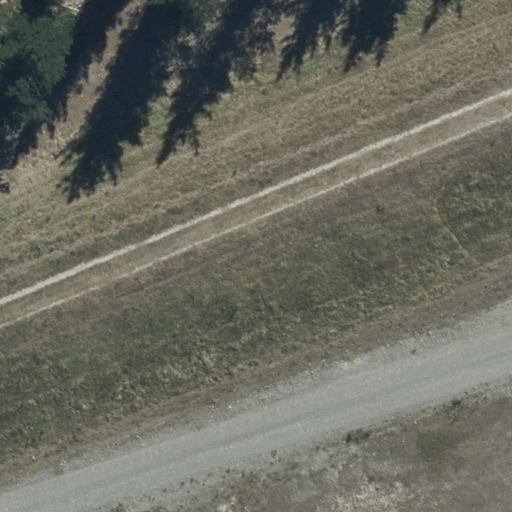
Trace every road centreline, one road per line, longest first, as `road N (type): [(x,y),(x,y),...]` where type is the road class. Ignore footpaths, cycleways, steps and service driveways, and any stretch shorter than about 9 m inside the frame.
road 1 (track): [(511,104),(0,310)]
road 2 (unclassified): [(48,511),(223,444),(511,353)]
